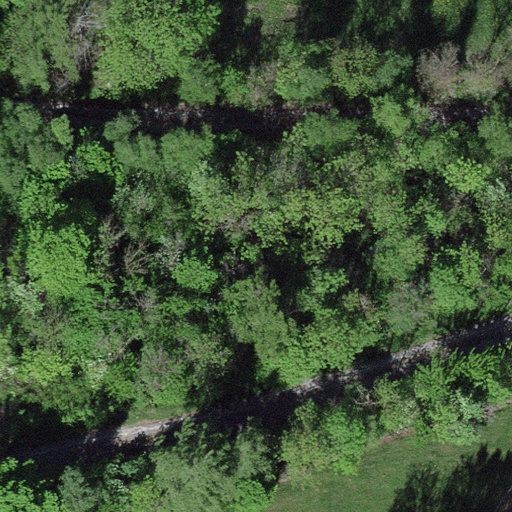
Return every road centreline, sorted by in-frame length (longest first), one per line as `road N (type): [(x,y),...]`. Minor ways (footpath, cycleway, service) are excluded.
road 1 (track): [(511,338),(0,480)]
road 2 (track): [(0,122),(511,129)]
